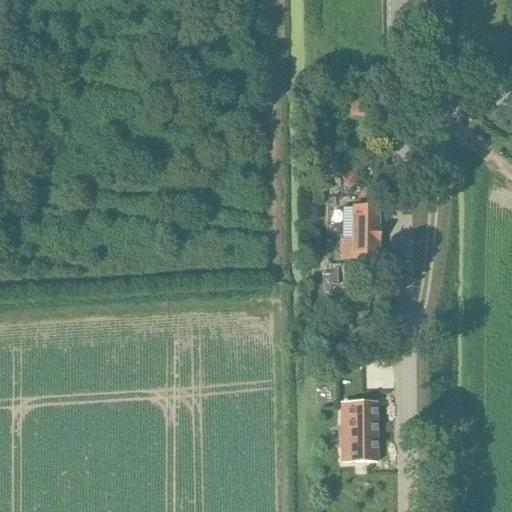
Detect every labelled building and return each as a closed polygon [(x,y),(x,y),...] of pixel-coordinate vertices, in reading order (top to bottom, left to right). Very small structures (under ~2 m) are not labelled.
[(364,99),(349,98),(348,118),(360,118),(379,118),(379,109),(380,99),(379,99),(364,99)] [(326,193),(310,194),(310,205),(326,205),(326,193)] [(338,261),(376,262),(377,209),(351,208),(350,243),(338,242),(338,261)] [(334,316),(367,316),(367,296),(335,295),(334,316)] [(375,404),(339,404),(340,464),(376,464),(375,404)]
